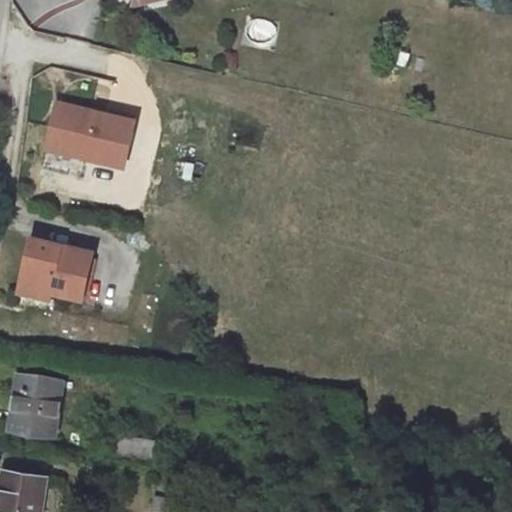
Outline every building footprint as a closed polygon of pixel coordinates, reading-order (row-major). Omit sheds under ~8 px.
[(134,122),(57,104),(48,141),(86,151),(85,158),(124,167),(134,122)] [(47,149),(85,158),(86,151),(48,141),(47,149)] [(82,299),(93,252),(87,251),(31,238),(21,285),(51,292),(82,299)] [(21,285),(18,297),(49,304),(51,292),(21,285)] [(55,437),(63,381),(19,375),(10,430),(55,437)] [(164,443),(118,437),(116,453),(162,459),(164,443)] [(40,511),(46,478),(4,471),(0,496),(0,511),(40,511)] [(152,510),(164,511),(190,511),(192,503),(154,497),(152,510)]
